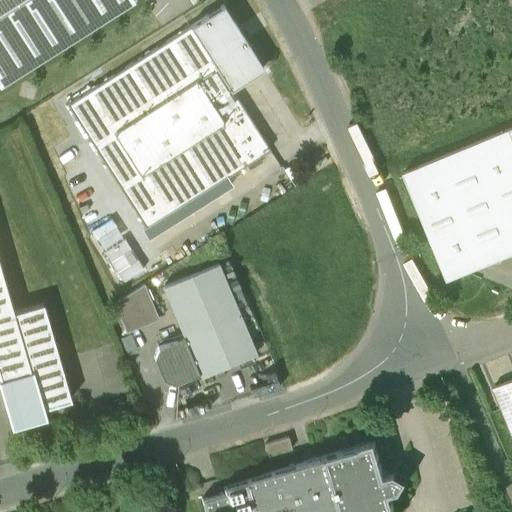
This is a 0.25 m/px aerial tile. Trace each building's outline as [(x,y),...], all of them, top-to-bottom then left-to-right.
[(0,0),(0,87),(134,1),(133,0),(0,0)] [(223,5),(67,104),(146,228),(269,149),(231,89),(264,68),(223,5)] [(511,136),(509,128),(403,172),(447,279),(471,269),(474,251),(489,262),(511,252),(511,136)] [(231,175),(221,182),(245,217),(273,199),(260,178),(241,190),(231,175)] [(220,230),(233,224),(229,216),(237,212),(232,203),(211,214),(220,230)] [(218,262),(162,286),(184,336),(199,373),(201,376),(256,353),(218,262)] [(0,267),(0,382),(6,404),(35,395),(38,409),(70,400),(42,302),(12,311),(0,267)] [(144,283),(113,303),(126,332),(158,318),(144,283)] [(184,336),(158,347),(153,357),(163,379),(173,384),(199,373),(184,336)] [(511,381),(495,388),(511,431),(511,381)] [(372,411),(348,419),(352,430),(375,422),(372,411)] [(374,442),(321,458),(336,511),(394,511),(390,495),(401,492),(408,480),(396,473),(384,476),(374,442)] [(336,511),(321,458),(222,487),(229,511),(336,511)]
